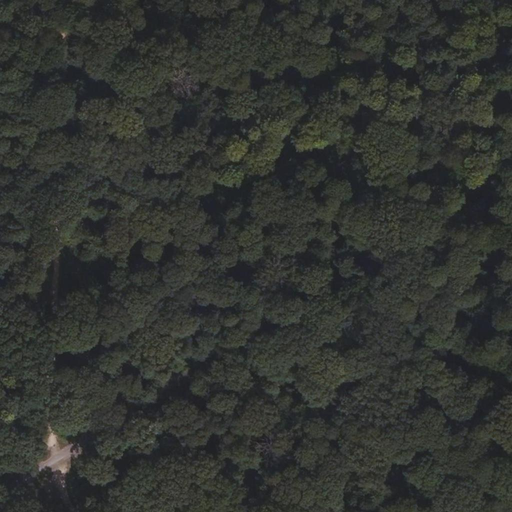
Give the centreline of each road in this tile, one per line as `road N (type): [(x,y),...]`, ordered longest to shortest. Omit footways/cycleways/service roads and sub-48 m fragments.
road 1 (track): [(511,166),(0,495)]
road 2 (track): [(78,511),(48,432),(63,0)]
